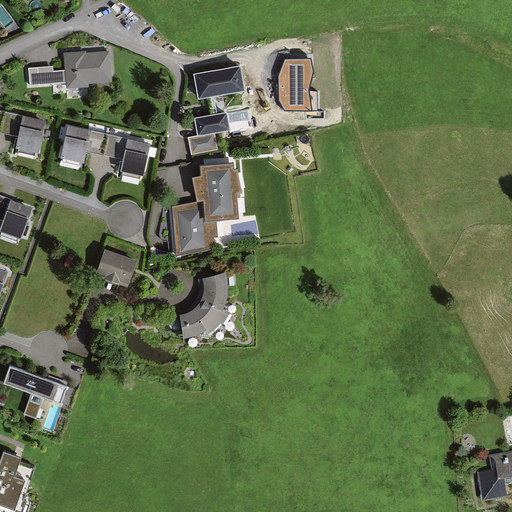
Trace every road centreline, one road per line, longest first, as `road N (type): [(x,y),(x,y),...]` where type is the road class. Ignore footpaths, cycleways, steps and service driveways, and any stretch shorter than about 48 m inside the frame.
road 1 (residential): [(173,166),(175,69),(70,20)]
road 2 (residential): [(120,220),(0,178)]
